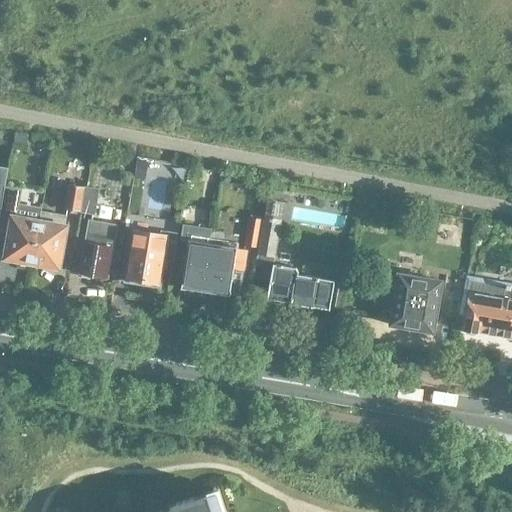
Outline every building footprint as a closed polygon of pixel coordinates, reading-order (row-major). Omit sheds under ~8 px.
[(147,162),(137,161),(135,175),(144,177),(147,162)] [(200,180),(201,168),(189,166),(187,178),(200,180)] [(230,181),(231,174),(220,173),(218,184),(225,184),(230,181)] [(77,211),(82,185),(68,183),(65,209),(77,211)] [(99,188),(82,185),(77,211),(95,214),(99,188)] [(0,210),(0,227),(10,230),(4,258),(32,263),(41,212),(14,207),(17,190),(4,187),(0,210)] [(67,216),(41,212),(32,263),(59,268),(67,226),(67,216)] [(262,219),(249,217),(244,245),(257,247),(262,219)] [(117,224),(100,221),(89,219),(80,274),(107,279),(117,224)] [(182,288),(200,291),(211,230),(184,226),(182,239),(189,240),(182,288)] [(211,230),(200,291),(230,295),(230,294),(239,295),(243,270),(244,270),(247,250),(237,248),(239,234),(211,230)] [(276,256),(279,234),(264,231),(261,254),(276,256)] [(165,261),(173,262),(177,239),(165,237),(163,250),(142,246),(144,233),(133,232),(126,279),(162,285),(165,261)] [(329,310),(334,280),(298,274),(298,271),(296,268),(273,264),(267,299),(270,300),(270,301),(280,303),(280,301),(295,304),(295,307),(308,309),(308,306),(329,310)] [(346,275),(340,274),(334,308),(340,309),(346,275)] [(390,324),(433,332),(441,282),(397,275),(395,290),(390,290),(387,307),(392,308),(390,324)] [(473,287),(465,285),(460,313),(466,314),(463,329),(511,337),(511,287),(511,286),(507,285),(507,286),(474,280),(473,287)] [(232,511),(222,479),(113,511),(232,511)]
